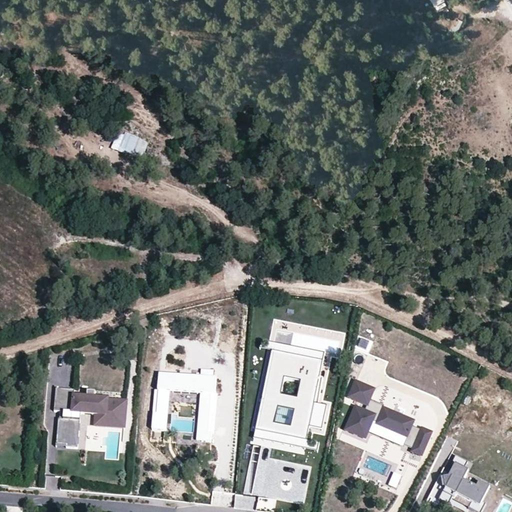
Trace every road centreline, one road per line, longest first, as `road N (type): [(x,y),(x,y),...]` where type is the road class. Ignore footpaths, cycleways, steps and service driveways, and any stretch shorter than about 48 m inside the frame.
road 1 (residential): [(0,496),(167,511)]
road 2 (track): [(353,293),(397,291),(511,309)]
